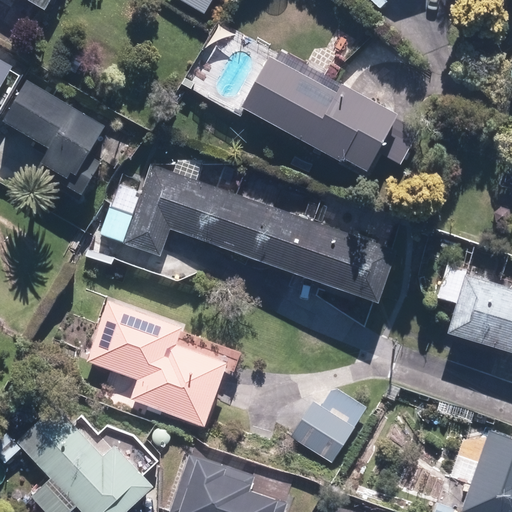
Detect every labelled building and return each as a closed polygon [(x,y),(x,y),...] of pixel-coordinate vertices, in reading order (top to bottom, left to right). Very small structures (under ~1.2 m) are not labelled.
[(171,0),(201,17),(210,0),(171,0)] [(511,41),(497,80),(511,85),(511,41)] [(265,57),(234,108),(331,167),(334,162),(355,174),(388,119),(333,86),(328,95),(265,57)] [(79,157),(96,130),(20,83),(0,114),(0,126),(39,151),(27,170),(72,199),(93,166),(79,157)] [(369,305),(388,253),(148,166),(119,244),(155,258),(165,230),(369,305)] [(117,245),(137,193),(112,184),(93,236),(117,245)] [(511,293),(455,276),(437,335),(511,358),(511,293)] [(123,403),(197,428),(219,363),(163,344),(168,327),(102,305),(81,365),(130,381),(123,403)] [(28,319),(9,308),(0,324),(0,329),(17,339),(28,319)] [(331,463),(363,410),(329,389),(317,409),(309,404),(289,438),(331,463)] [(50,409),(11,443),(45,480),(27,496),(41,511),(65,511),(70,508),(73,511),(123,511),(147,491),(107,447),(95,459),(50,409)] [(511,511),(511,444),(478,434),(455,511),(511,511)] [(280,511),(284,503),(246,490),(250,478),(186,455),(165,511),(280,511)]
